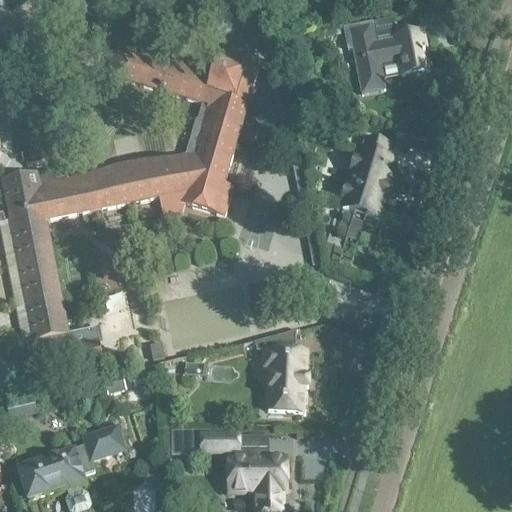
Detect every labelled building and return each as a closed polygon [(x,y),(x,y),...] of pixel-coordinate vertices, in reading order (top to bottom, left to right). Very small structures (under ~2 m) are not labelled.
[(348,54),(354,53),(362,98),(385,93),(380,69),(398,65),(401,78),(430,73),(423,35),(394,41),(393,37),(375,40),(372,25),(343,30),(348,54)] [(294,54),(310,51),(308,37),(292,40),(294,54)] [(0,225),(9,224),(33,344),(26,345),(28,357),(26,357),(35,393),(106,377),(99,343),(95,344),(92,331),(70,336),(48,225),(160,203),(163,221),(182,218),(185,208),(225,220),(234,190),(225,187),(261,67),(219,54),(212,73),(138,52),(139,48),(117,41),(116,46),(114,45),(105,79),(112,82),(202,108),(198,122),(196,122),(186,158),(68,181),(67,180),(56,182),(55,174),(38,177),(38,176),(1,183),(7,215),(0,216),(0,225)] [(94,61),(90,52),(63,64),(67,73),(94,61)] [(332,128),(320,128),(318,137),(313,135),(311,139),(305,137),(308,129),(300,129),(297,138),(326,146),(327,144),(331,145),(334,133),(331,132),(332,128)] [(339,213),(381,225),(386,208),(390,210),(398,182),(394,181),(399,164),(392,162),(396,148),(363,139),(359,151),(358,151),(347,183),(339,209),(340,209),(339,213)] [(324,267),(303,164),(301,155),(300,147),(289,150),(313,269),(324,267)] [(254,346),(257,355),(273,356),(272,357),(269,416),(304,417),(304,412),(306,410),(307,402),(304,400),(305,392),(309,393),(310,383),(305,382),(307,357),(288,356),(289,339),(289,337),(254,346)] [(150,349),(153,364),(165,362),(162,346),(150,349)] [(186,367),(185,379),(195,379),(195,367),(186,367)] [(122,380),(106,384),(109,397),(125,392),(125,390),(158,382),(157,374),(122,382),(122,380)] [(6,407),(10,424),(37,418),(33,401),(6,407)] [(91,467),(126,456),(118,430),(82,441),(85,449),(91,467)] [(172,459),(194,459),(194,433),(171,434),(172,459)] [(283,511),(283,497),(288,497),(288,463),(248,463),(248,453),(240,453),(239,439),(203,440),(203,456),(232,456),(233,463),(230,463),(230,497),(257,497),(257,511),(283,511)] [(91,467),(85,449),(74,453),(75,454),(18,472),(29,505),(65,493),(68,500),(66,504),(68,511),(90,511),(92,508),(88,497),(84,494),(82,488),(85,486),(83,479),(94,476),(91,467)]
